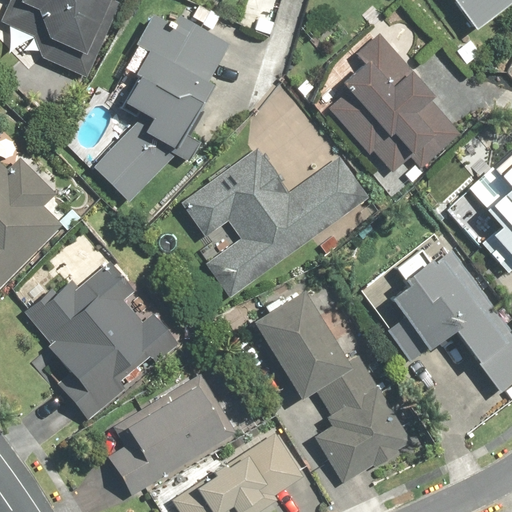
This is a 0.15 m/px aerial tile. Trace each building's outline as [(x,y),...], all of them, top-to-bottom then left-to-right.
[(2,0),(0,6),(0,26),(34,40),(41,62),(89,82),(122,0),(2,0)] [(511,0),(445,0),(467,32),(511,0)] [(128,121),(84,167),(123,204),(167,159),(185,167),(196,144),(182,137),(224,48),(151,13),(109,102),(128,121)] [(354,95),(335,111),(389,174),(409,157),(421,172),(463,136),(374,31),(348,53),(359,66),(342,81),(354,95)] [(259,139),(174,196),(201,235),(225,220),(240,243),(209,263),(230,294),(376,196),(344,150),(291,186),(259,139)] [(511,144),(466,190),(502,226),(478,250),(506,278),(511,271),(511,144)] [(0,294),(65,233),(44,212),(53,195),(18,158),(6,169),(0,162),(0,294)] [(511,327),(435,227),(354,288),(409,360),(449,329),(499,394),(511,383),(511,327)] [(107,250),(27,311),(79,378),(66,388),(85,413),(114,391),(108,383),(149,352),(157,361),(182,342),(152,303),(140,312),(131,300),(140,293),(107,250)] [(301,291),(248,321),(293,401),(310,391),(328,423),(308,435),(337,486),(407,447),(357,359),(344,366),(301,291)] [(127,440),(104,455),(127,491),(249,414),(216,363),(118,425),(127,440)] [(272,429),(162,500),(170,511),(249,511),(304,476),(272,429)]
